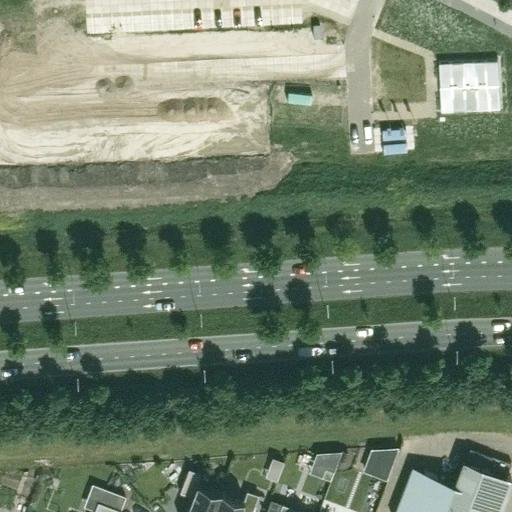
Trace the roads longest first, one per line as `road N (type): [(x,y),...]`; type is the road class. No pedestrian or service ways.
road 1 (primary): [(511,275),(0,308)]
road 2 (primary): [(0,364),(511,334)]
road 3 (residential): [(101,0),(52,2),(56,76),(356,64)]
